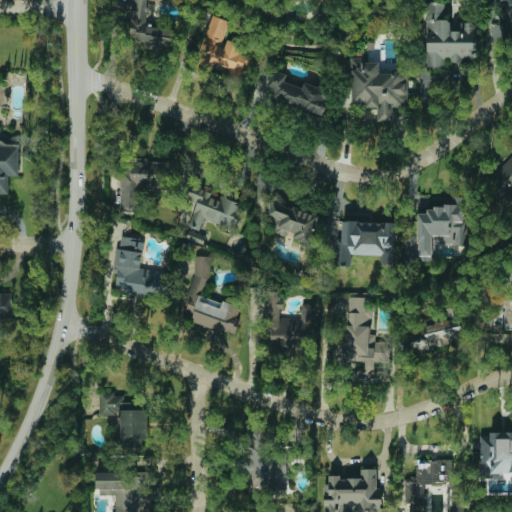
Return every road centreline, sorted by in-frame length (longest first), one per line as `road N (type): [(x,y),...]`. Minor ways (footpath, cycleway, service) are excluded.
road 1 (tertiary): [(74,0),(68,284),(51,363),(0,480)]
road 2 (residential): [(511,92),(416,163),(379,177),(339,172),(75,75)]
road 3 (residential): [(511,378),(397,419),(353,422),(313,415),(61,323)]
road 4 (residential): [(196,511),(195,373)]
